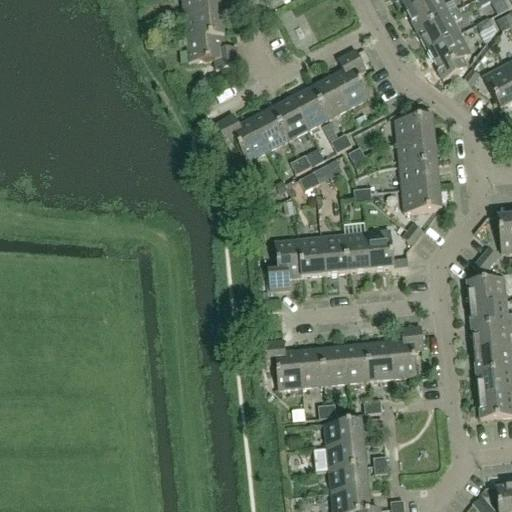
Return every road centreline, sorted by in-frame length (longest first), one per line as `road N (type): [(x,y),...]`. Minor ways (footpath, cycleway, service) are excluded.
road 1 (residential): [(475,150),(472,127),(397,73),(373,31)]
road 2 (residential): [(454,460),(440,307)]
road 3 (residential): [(291,320),(440,307)]
road 4 (residential): [(440,307),(436,265),(480,212),(478,180)]
